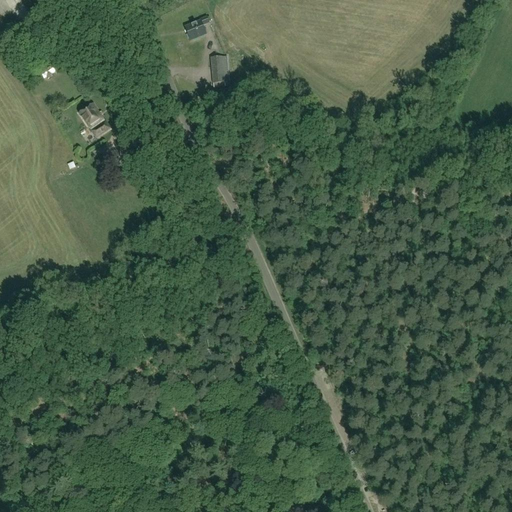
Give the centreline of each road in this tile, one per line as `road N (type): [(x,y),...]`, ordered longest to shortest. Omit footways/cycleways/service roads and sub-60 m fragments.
road 1 (unclassified): [(359,491),(135,0)]
road 2 (track): [(147,27),(103,52),(119,114),(111,145)]
